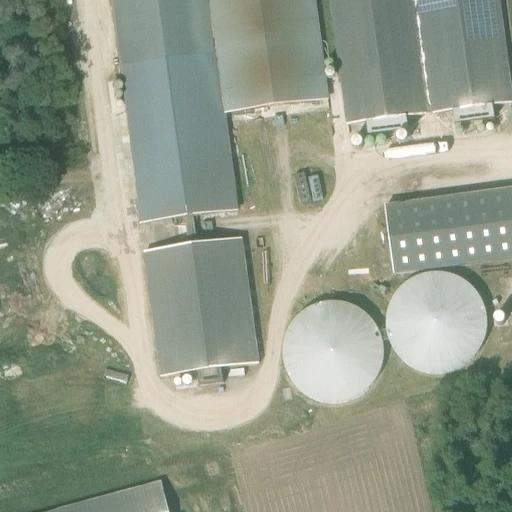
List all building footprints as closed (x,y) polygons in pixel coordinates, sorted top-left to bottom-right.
[(106,0),(108,14),(110,13),(113,37),(104,38),(107,61),(116,60),(139,226),(185,220),(193,219),(238,213),(226,116),(328,102),(315,0),(329,0),(346,126),(366,124),(368,136),(407,131),(405,118),(453,112),(454,126),(494,121),(492,107),(511,104),(511,93),(499,0),(106,0)] [(511,191),(385,208),(394,276),(511,260),(511,191)] [(189,247),(144,253),(161,379),(197,374),(199,388),(223,384),(221,370),(258,365),(241,240),(197,246),(193,219),(185,220),(189,247)] [(299,404),(382,395),(372,302),(289,311),(299,404)] [(168,511),(161,484),(55,511),(168,511)]
